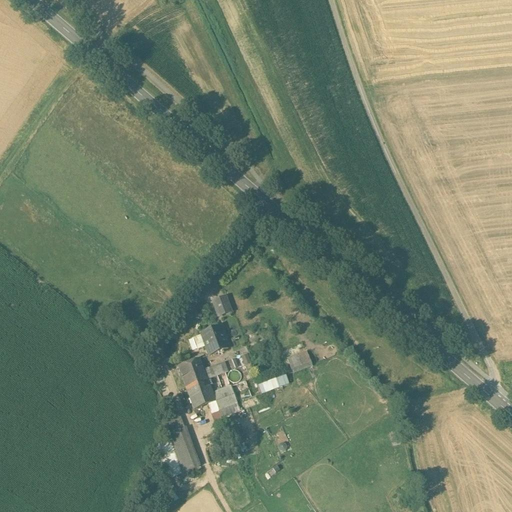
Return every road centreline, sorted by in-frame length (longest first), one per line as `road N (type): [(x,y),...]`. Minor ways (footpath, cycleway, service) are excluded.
road 1 (secondary): [(30,0),(493,400)]
road 2 (residential): [(333,0),(380,134),(493,369),(493,400)]
